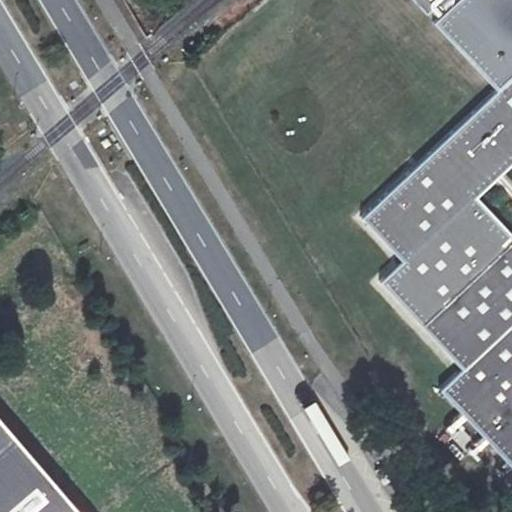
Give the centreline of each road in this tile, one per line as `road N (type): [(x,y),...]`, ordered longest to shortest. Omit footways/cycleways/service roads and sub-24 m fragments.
road 1 (secondary): [(367,511),(57,0)]
road 2 (secondary): [(0,32),(287,511)]
